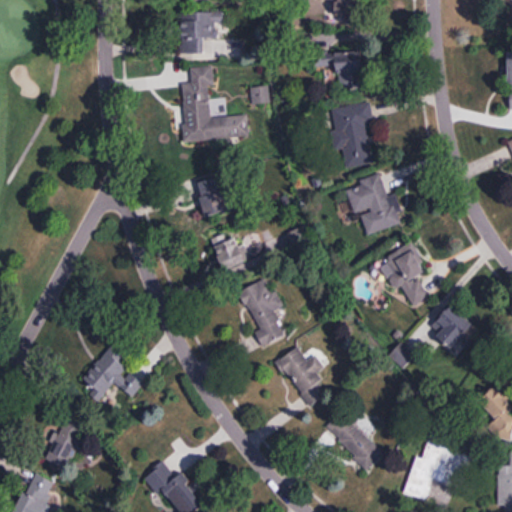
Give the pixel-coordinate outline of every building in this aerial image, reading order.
[(511,0),(496,0),(497,23),(511,22),(511,0)] [(181,11),(180,51),(203,51),(201,32),(218,34),(216,10),(181,11)] [(361,58),(338,58),(338,87),(361,87),(361,58)] [(181,81),(190,141),(244,131),(242,112),(208,112),(207,81),(209,66),(194,65),(181,81)] [(253,90),(254,107),(272,105),(270,88),(253,90)] [(374,165),(370,106),(330,108),(334,168),(374,165)] [(274,203),(297,203),(297,167),(274,167),(274,203)] [(200,177),(207,210),(232,203),(215,173),(200,177)] [(400,225),(385,173),(346,184),(355,214),(361,213),(367,234),(400,225)] [(296,242),(308,239),(306,229),(294,231),(296,242)] [(234,234),(213,239),(225,267),(249,258),(234,234)] [(409,306),(440,292),(417,241),(386,255),(409,306)] [(263,277),(238,287),(265,338),(280,332),(263,277)] [(455,353),(480,326),(454,302),(429,329),(455,353)] [(109,345),(81,378),(104,393),(114,378),(130,391),(141,380),(131,370),(125,375),(117,371),(127,358),(109,345)] [(297,346),(277,360),(308,400),(323,390),(297,346)] [(479,402),(495,419),(487,427),(503,443),(511,434),(511,424),(503,416),(511,407),(511,396),(499,383),(479,402)] [(339,410),(326,425),(366,467),(381,450),(339,410)] [(66,417),(44,455),(64,466),(73,448),(85,453),(88,442),(76,433),(78,422),(66,417)] [(431,438),(417,476),(455,488),(469,458),(431,438)] [(511,457),(501,462),(501,506),(511,505),(511,457)] [(160,460),(147,475),(158,491),(165,485),(183,507),(196,498),(180,468),(169,473),(160,460)] [(32,470),(13,511),(44,511),(49,501),(42,497),(51,479),(32,470)]
